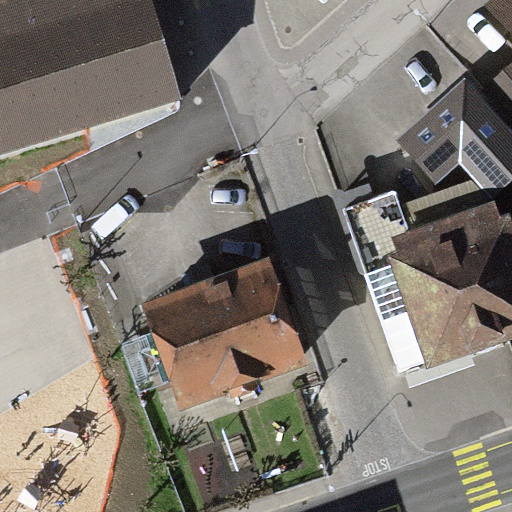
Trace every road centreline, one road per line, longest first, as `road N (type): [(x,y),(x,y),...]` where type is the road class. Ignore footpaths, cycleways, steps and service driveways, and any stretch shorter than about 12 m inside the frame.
road 1 (residential): [(266,115),(401,506)]
road 2 (residential): [(398,0),(266,115)]
